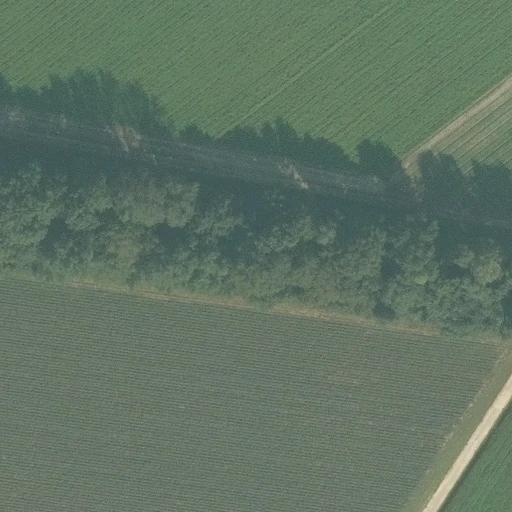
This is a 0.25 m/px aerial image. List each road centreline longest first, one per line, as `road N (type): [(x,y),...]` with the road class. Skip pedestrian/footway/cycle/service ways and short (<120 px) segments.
road 1 (track): [(0,136),(511,229)]
road 2 (track): [(511,386),(429,511)]
